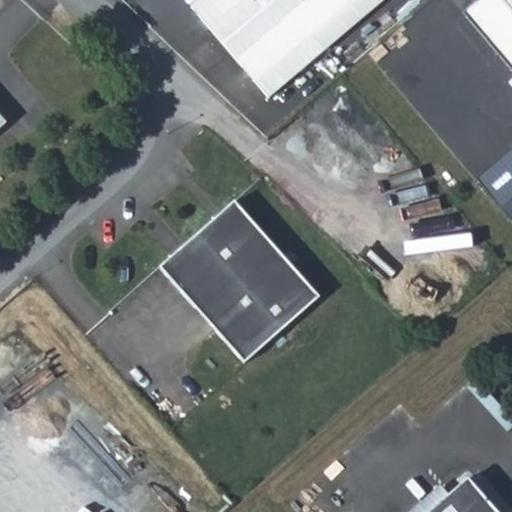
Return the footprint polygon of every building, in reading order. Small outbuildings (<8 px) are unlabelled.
[(312,34),(343,8),(336,0),(197,0),(191,6),(268,97),(324,49),(312,34)] [(351,0),(343,8),(355,23),(381,0),(351,0)] [(511,0),(477,0),(461,13),(511,73),(511,0)] [(312,34),(324,49),(355,23),(343,8),(312,34)] [(233,200),(158,266),(242,361),(317,296),(233,200)] [(428,511),(497,511),(467,478),(428,511)]
